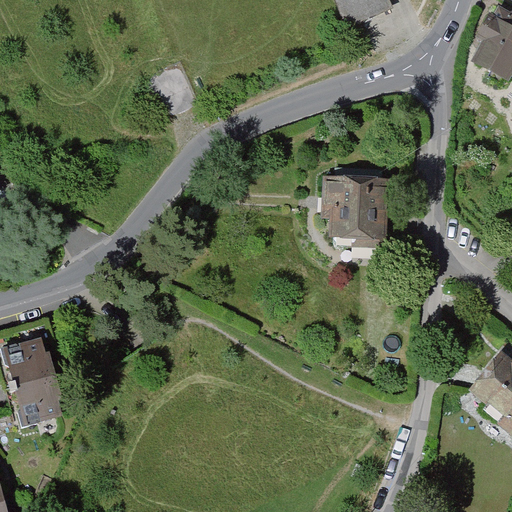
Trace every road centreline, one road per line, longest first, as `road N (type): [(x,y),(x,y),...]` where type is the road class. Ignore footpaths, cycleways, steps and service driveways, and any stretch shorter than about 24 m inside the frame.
road 1 (residential): [(425,69),(208,144),(109,254),(71,277),(0,300)]
road 2 (residential): [(425,69),(439,117),(425,401),(393,511)]
